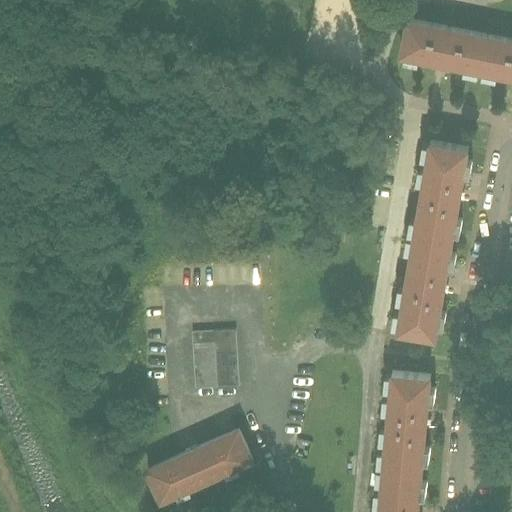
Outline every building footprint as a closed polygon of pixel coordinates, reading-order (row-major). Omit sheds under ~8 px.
[(511,33),(401,13),(394,52),(511,73),(511,33)] [(289,100),(242,102),(245,178),(292,176),(289,100)] [(466,152),(427,145),(394,330),(433,337),(466,152)] [(154,274),(259,272),(259,246),(126,250),(131,400),(157,400),(154,274)] [(295,246),(259,246),(259,272),(261,345),(297,344),(295,246)] [(242,329),(198,330),(200,386),(244,385),(242,329)] [(415,511),(429,376),(388,372),(372,511),(415,511)] [(252,457),(239,426),(147,466),(161,497),(252,457)]
